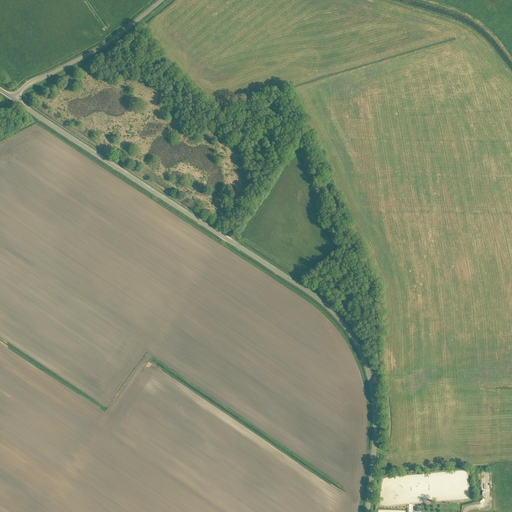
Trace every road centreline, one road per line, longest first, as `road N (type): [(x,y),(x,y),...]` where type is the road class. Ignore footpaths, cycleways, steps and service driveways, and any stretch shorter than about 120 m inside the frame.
road 1 (unclassified): [(366,511),(375,408),(346,326),(323,302),(13,99)]
road 2 (unclassified): [(13,99),(161,0)]
road 3 (track): [(511,77),(465,28),(379,0)]
